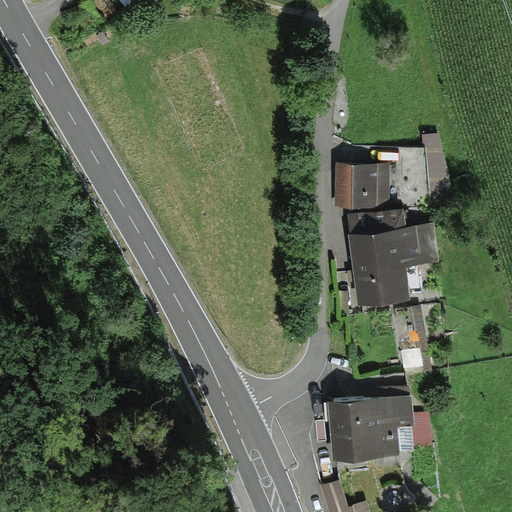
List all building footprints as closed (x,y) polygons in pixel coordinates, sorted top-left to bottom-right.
[(438,132),(422,133),(433,214),(455,212),(438,132)] [(390,159),(339,160),(339,202),(359,202),(391,201),(390,159)] [(403,204),(347,213),(352,241),(357,272),(360,298),(409,290),(404,261),(439,256),(434,218),(405,222),(403,204)] [(410,389),(330,396),(333,429),(335,452),(399,447),(396,419),(413,418),(410,389)] [(339,477),(321,483),(331,511),(371,511),(366,497),(348,503),(339,477)]
